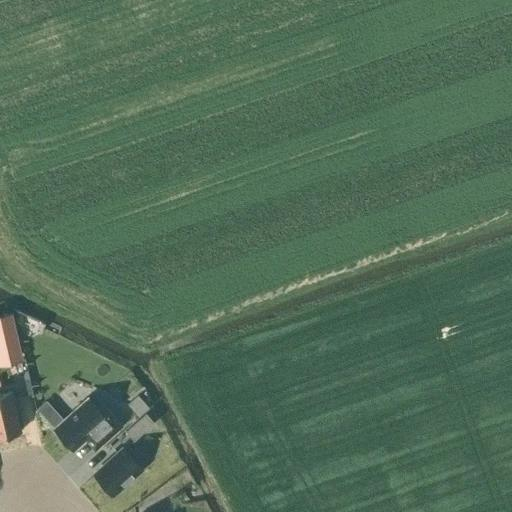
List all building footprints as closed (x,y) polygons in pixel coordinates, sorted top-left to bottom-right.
[(0,347),(18,344),(10,312),(0,314),(0,347)] [(0,392),(0,435),(20,431),(11,390),(0,392)] [(138,415),(148,406),(137,394),(127,403),(138,415)] [(87,397),(52,428),(72,450),(85,439),(94,449),(121,426),(101,403),(96,407),(87,397)] [(122,448),(94,474),(111,494),(140,468),(122,448)]
